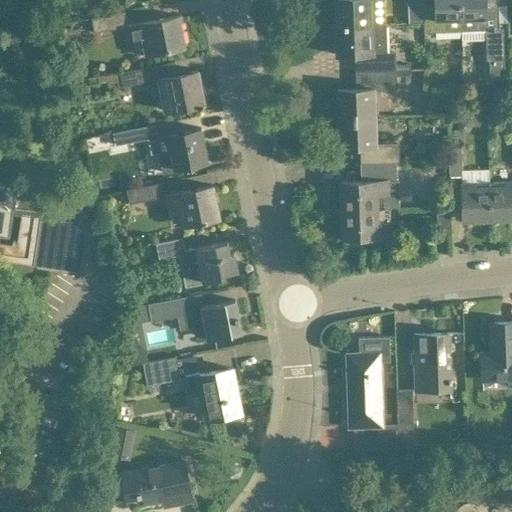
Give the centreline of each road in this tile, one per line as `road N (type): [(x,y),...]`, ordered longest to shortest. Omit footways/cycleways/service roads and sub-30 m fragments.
road 1 (unclassified): [(288,306),(228,0)]
road 2 (residential): [(288,306),(429,279),(511,275)]
road 3 (unclassified): [(286,454),(296,392),(288,306)]
